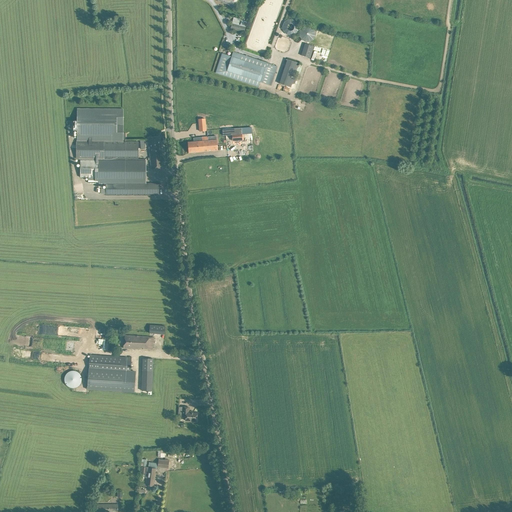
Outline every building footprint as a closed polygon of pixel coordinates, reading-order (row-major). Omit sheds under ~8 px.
[(284,35),(297,34),(296,20),(283,21),(284,35)] [(230,29),(244,32),(245,27),(240,26),(238,25),(232,23),(230,28),(230,29)] [(302,28),(300,31),(299,36),(301,39),(305,42),(309,42),(313,40),(315,36),(316,32),(314,28),(310,26),(306,26),(302,28)] [(313,46),(305,44),(301,56),(310,58),(313,46)] [(328,60),(329,49),(320,49),(319,59),(328,60)] [(260,82),(271,85),(277,66),(233,52),(231,56),(222,53),(215,73),(259,87),(260,82)] [(279,83),(291,87),(298,63),(287,59),(279,83)] [(122,133),(122,109),(77,109),(77,120),(77,121),(73,121),(73,130),(77,130),(77,142),(125,142),(125,133),(122,133)] [(252,127),(226,129),(226,135),(252,133),(252,127)] [(148,138),(151,169),(162,168),(161,155),(162,155),(160,136),(148,138)] [(193,142),(188,142),(188,153),(218,150),(217,140),(208,140),(208,137),(202,137),(202,141),(193,142)] [(138,142),(125,142),(77,142),(77,159),(80,159),(138,159),(138,142)] [(99,182),(99,183),(106,183),(145,183),(145,159),(138,159),(80,159),(80,177),(89,177),(95,177),(95,182),(99,182)] [(159,183),(145,183),(106,183),(106,195),(159,195),(159,183)] [(150,324),(149,333),(165,334),(165,325),(150,324)] [(154,337),(125,335),(123,348),(140,349),(140,347),(143,347),(143,349),(153,349),(154,337)] [(123,373),(130,374),(131,358),(90,355),(89,371),(123,373)] [(142,391),(152,391),(153,359),(143,358),(142,391)] [(77,387),(78,386),(79,385),(80,383),(81,382),(81,381),(81,379),(81,378),(81,376),(80,375),(79,374),(78,373),(77,372),(76,371),(74,371),(73,371),(71,371),(70,371),(69,372),(68,372),(67,373),(66,374),(65,375),(65,376),(64,378),(64,379),(64,381),(65,382),(65,384),(66,385),(67,386),(68,387),(70,387),(71,388),(73,388),(74,388),(76,387),(77,387)] [(122,391),(123,373),(89,371),(87,389),(113,391),(122,391)] [(185,420),(191,421),(196,421),(197,413),(189,412),(189,407),(183,407),(182,414),(186,415),(185,420)] [(149,463),(148,468),(146,485),(153,486),(155,466),(167,468),(168,460),(158,458),(158,464),(149,463)]
